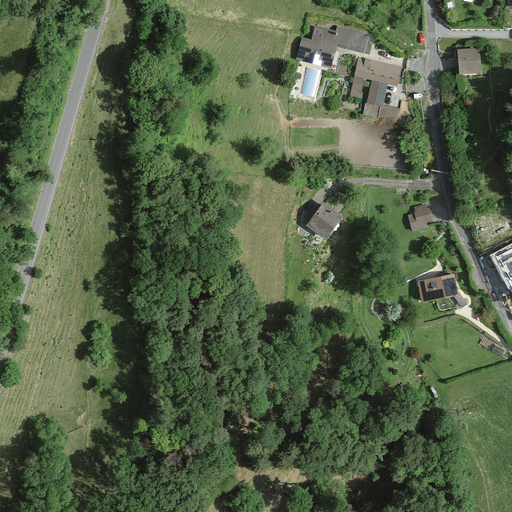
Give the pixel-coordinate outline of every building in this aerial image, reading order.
[(297,38),(292,59),(325,67),(330,47),(331,44),(327,43),(330,30),(311,26),(306,40),(297,38)] [(330,47),(365,55),(368,44),(365,43),(366,34),(334,26),(327,43),(331,44),(330,47)] [(454,49),(455,73),(477,72),(476,48),(454,49)] [(356,58),(349,91),(358,92),(361,79),(368,81),(383,84),(395,86),(399,68),(356,58)] [(383,84),(368,81),(361,114),(376,117),(379,106),(383,84)] [(379,106),(376,117),(395,121),(397,110),(379,106)] [(295,230),(301,235),(306,229),(319,239),(336,217),(318,203),(303,223),(301,222),(295,230)] [(407,218),(410,231),(423,229),(423,225),(429,224),(427,215),(424,215),(422,205),(411,208),(412,218),(407,218)] [(501,215),(505,228),(511,226),(510,224),(511,223),(511,212),(511,211),(501,215)] [(511,247),(490,258),(499,277),(511,271),(511,247)] [(450,275),(413,283),(417,304),(454,296),(450,275)]
